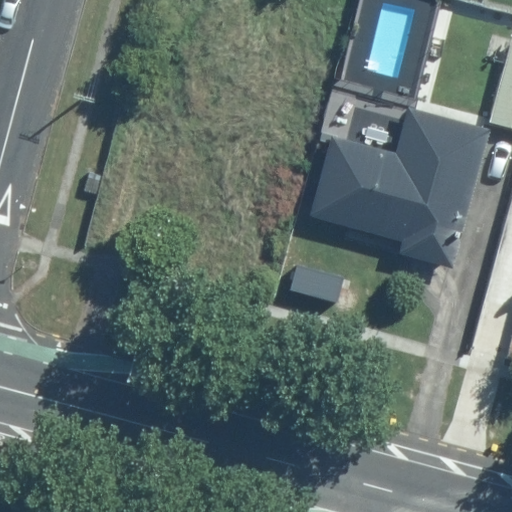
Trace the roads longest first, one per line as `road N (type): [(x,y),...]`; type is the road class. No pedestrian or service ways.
road 1 (tertiary): [(453,511),(0,389)]
road 2 (residential): [(0,166),(44,0)]
